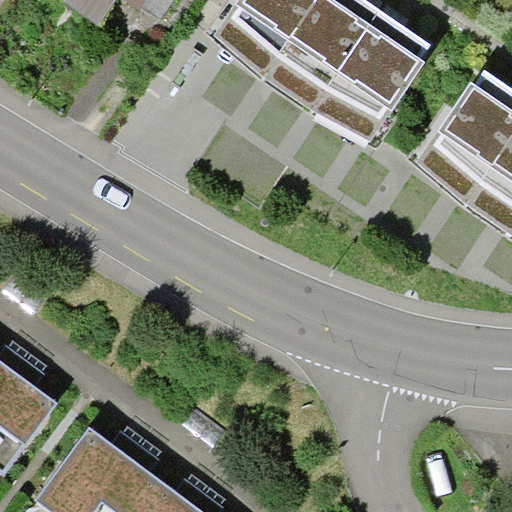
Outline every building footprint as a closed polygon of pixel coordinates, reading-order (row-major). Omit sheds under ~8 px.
[(64,0),(65,0),(99,23),(114,0),(130,0),(160,20),(173,0),(64,0)] [(432,44),(367,0),(237,0),(214,33),(263,76),(313,111),(370,141),(426,61),(423,58),(432,44)] [(511,87),(485,68),(475,83),(471,81),(417,160),(466,204),(511,235),(511,87)] [(0,472),(4,475),(59,403),(37,386),(46,374),(6,345),(0,353),(0,472)] [(112,443),(90,426),(35,498),(53,511),(220,511),(224,507),(186,478),(177,490),(151,471),(160,459),(121,431),(112,443)]
